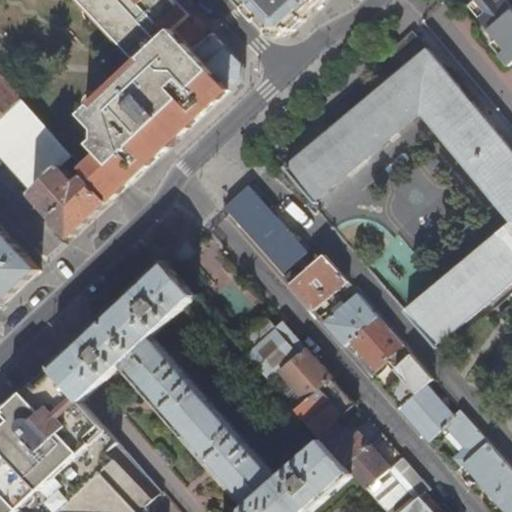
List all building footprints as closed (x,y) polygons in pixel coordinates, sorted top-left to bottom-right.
[(187,11),(176,0),(83,0),(141,62),(60,137),(88,169),(116,201),(208,115),(163,65),(148,49),(187,11)] [(243,0),(276,35),(292,36),(329,0),(243,0)] [(511,1),(511,0),(484,0),(483,1),(483,6),(489,14),(485,18),(494,30),(495,29),(503,38),(496,44),(511,63),(511,62),(511,1)] [(191,15),(187,11),(148,49),(163,65),(177,72),(202,48),(190,35),(191,33),(193,32),(193,31),(193,30),(193,28),(185,20),(187,18),(191,15)] [(208,42),(187,18),(185,20),(193,28),(193,30),(193,31),(193,32),(191,33),(190,35),(202,48),(208,42)] [(417,31),(410,37),(426,56),(433,50),(417,31)] [(163,65),(208,115),(244,81),(244,65),(216,34),(208,42),(202,48),(177,72),(163,65)] [(511,288),(511,145),(433,50),(426,56),(410,37),(391,53),(397,59),(407,72),(340,128),(305,157),(290,169),(318,201),(427,111),(511,214),(511,232),(413,315),(441,348),(511,288)] [(0,121),(25,98),(0,71),(0,121)] [(82,183),(66,165),(36,192),(77,238),(116,201),(88,169),(83,173),(88,178),(82,183)] [(309,253),(251,188),(228,209),(286,274),(309,253)] [(0,303),(3,307),(43,269),(0,222),(0,303)] [(349,289),(353,285),(327,256),(302,278),(294,285),(317,311),(345,286),(349,289)] [(155,337),(199,297),(183,279),(168,262),(67,357),(55,367),(85,401),(95,392),(124,366),(248,508),(244,511),(312,511),(354,473),(348,467),(323,439),(280,479),(155,337)] [(296,270),(287,278),(294,285),(302,278),(296,270)] [(334,312),(325,321),(348,347),(356,340),(382,318),(358,290),(353,295),(357,298),(337,316),(334,312)] [(279,328),(269,318),(240,344),(249,354),(279,328)] [(356,340),(381,368),(407,346),(387,323),(382,318),(356,340)] [(283,371),(310,348),(286,322),(279,328),(249,354),(272,381),(283,371)] [(381,368),(356,340),(348,347),(366,367),(373,376),(377,372),(381,368)] [(415,388),(398,404),(403,410),(430,386),(437,380),(407,346),(381,368),(388,376),(398,367),(415,388)] [(299,400),(305,406),(320,393),(336,379),(324,365),(310,348),(283,371),(305,395),(299,400)] [(147,511),(147,503),(163,489),(120,440),(85,401),(55,367),(0,419),(0,511),(147,511)] [(381,376),(377,372),(373,376),(377,380),(381,376)] [(320,393),(342,419),(359,405),(336,379),(320,393)] [(459,419),(430,386),(403,410),(420,429),(432,442),(449,428),(459,419)] [(342,419),(320,393),(305,406),(299,411),(322,437),(339,422),(342,419)] [(466,413),(459,419),(449,428),(467,449),(456,458),(464,467),(467,465),(492,443),(466,413)] [(349,434),(339,422),(322,437),(323,439),(348,467),(374,445),(363,434),(359,438),(352,430),(349,434)] [(500,511),(499,511),(511,511),(511,465),(492,443),(467,465),(508,511),(506,511),(500,511)] [(394,468),(374,445),(348,467),(354,473),(364,485),(388,511),(406,511),(425,495),(433,489),(406,458),(394,468)] [(439,511),(425,495),(406,511),(439,511)]
